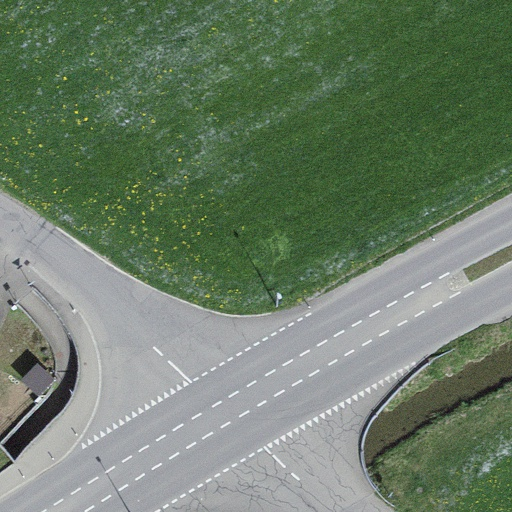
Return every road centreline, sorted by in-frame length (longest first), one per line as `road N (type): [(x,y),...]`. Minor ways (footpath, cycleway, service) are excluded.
road 1 (secondary): [(511,250),(406,301),(223,410)]
road 2 (unclassified): [(223,410),(0,222)]
road 3 (secondary): [(223,410),(56,511)]
road 4 (unclassified): [(339,511),(223,410)]
